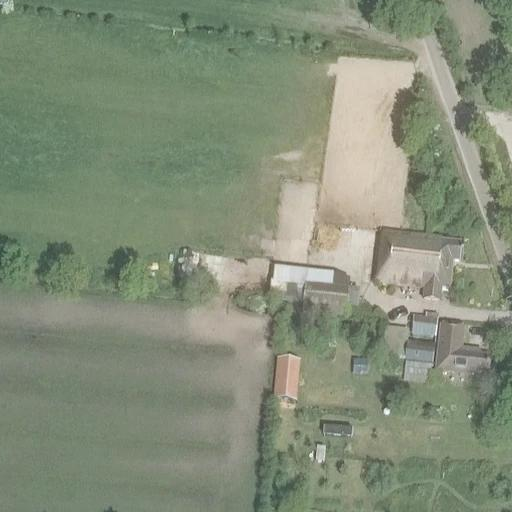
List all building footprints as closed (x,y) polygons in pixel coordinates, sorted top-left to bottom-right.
[(439,239),(382,232),(380,251),(378,250),(374,285),(423,291),(422,301),(439,303),(441,290),(449,290),(452,263),(460,264),(462,246),(439,243),(439,239)] [(267,302),(301,306),(300,315),(345,320),(346,309),(357,310),(358,294),(348,293),(349,290),(331,288),(332,275),(291,270),(290,281),(270,278),(267,302)] [(410,343),(434,346),(437,320),(413,318),(410,336),(410,343)] [(465,327),(442,324),(436,372),(471,376),(472,374),(488,376),(490,358),(481,357),(482,352),(459,349),(459,345),(463,345),(465,327)] [(407,360),(433,364),(434,364),(436,346),(434,346),(410,343),(409,342),(409,343),(407,343),(405,360),(407,360)] [(406,361),(404,378),(403,384),(428,387),(429,381),(431,381),(433,364),(407,360),(407,361),(406,361)] [(299,362),(276,361),(273,401),(295,402),(299,362)] [(323,426),(322,434),(349,438),(350,430),(323,426)] [(324,449),(316,449),(315,464),(323,464),(324,449)]
